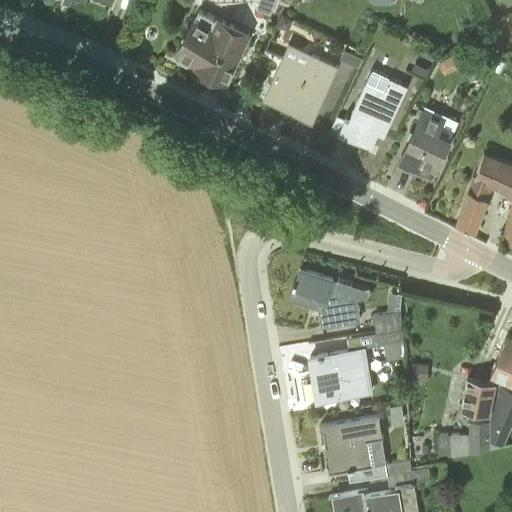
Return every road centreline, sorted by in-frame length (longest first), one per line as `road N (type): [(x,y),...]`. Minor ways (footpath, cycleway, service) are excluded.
road 1 (tertiary): [(495,265),(141,85),(0,26)]
road 2 (residential): [(495,265),(463,274),(290,231),(253,247),(248,269),(288,511)]
